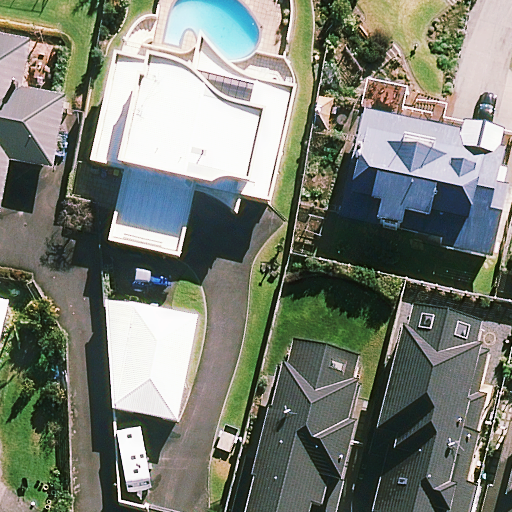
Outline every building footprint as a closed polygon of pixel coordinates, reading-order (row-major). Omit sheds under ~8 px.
[(188,62),(125,48),(96,177),(129,185),(113,256),(182,271),(196,210),(271,227),(300,97),(291,95),(296,75),(281,71),(248,64),(246,72),(217,65),(219,57),(191,51),(188,62)] [(0,223),(2,224),(12,172),(54,180),(67,113),(24,104),(32,59),(0,53),(0,223)] [(429,109),(377,95),(339,231),(493,275),(511,208),(511,156),(423,132),(429,109)] [(198,323),(108,309),(117,423),(181,433),(198,323)] [(0,371),(12,317),(0,313),(0,371)] [(489,347),(406,329),(379,449),(396,452),(382,511),(468,511),(481,457),(465,453),(489,347)] [(364,379),(297,365),(293,383),(274,379),(253,474),(244,472),(235,511),(317,511),(321,496),(345,501),(357,445),(351,443),(364,379)] [(511,511),(511,412),(487,511),(511,511)]
